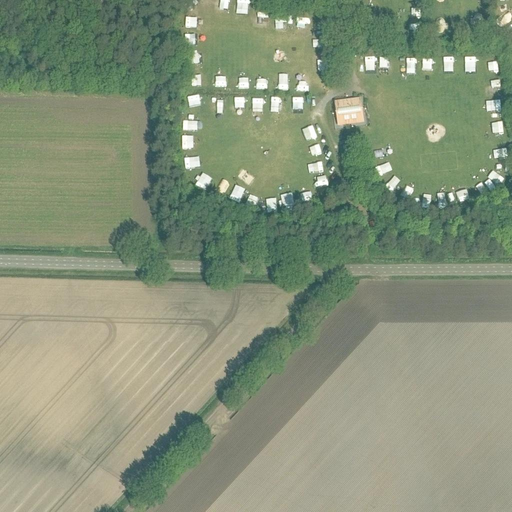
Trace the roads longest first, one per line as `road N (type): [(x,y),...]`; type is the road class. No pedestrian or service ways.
road 1 (tertiary): [(337,270),(0,263)]
road 2 (unclassified): [(126,511),(332,289),(337,270)]
road 3 (tertiary): [(511,270),(337,270)]
